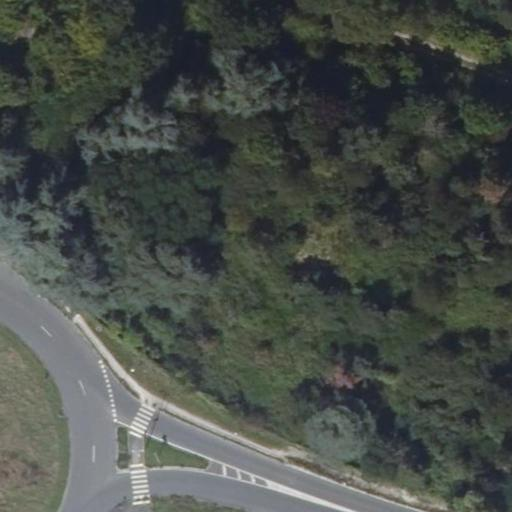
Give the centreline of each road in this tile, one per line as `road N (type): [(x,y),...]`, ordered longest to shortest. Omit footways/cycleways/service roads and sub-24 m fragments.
road 1 (secondary): [(358,511),(142,421),(81,374)]
road 2 (secondary): [(95,511),(137,490),(191,487),(321,511)]
road 3 (secondary): [(79,511),(91,445),(81,374)]
